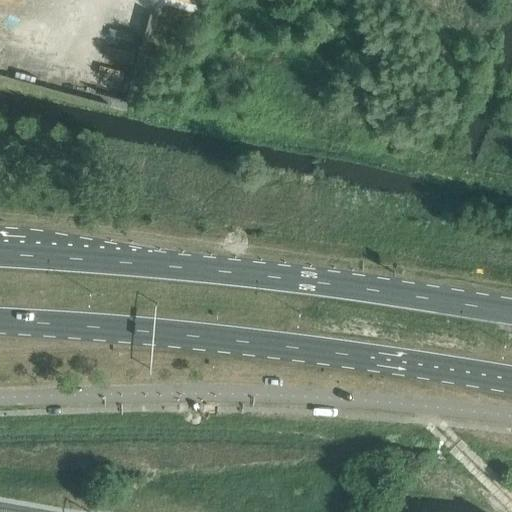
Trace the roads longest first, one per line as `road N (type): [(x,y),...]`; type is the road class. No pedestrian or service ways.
road 1 (primary): [(511,313),(319,282),(0,253)]
road 2 (primary): [(0,321),(317,349),(511,379)]
